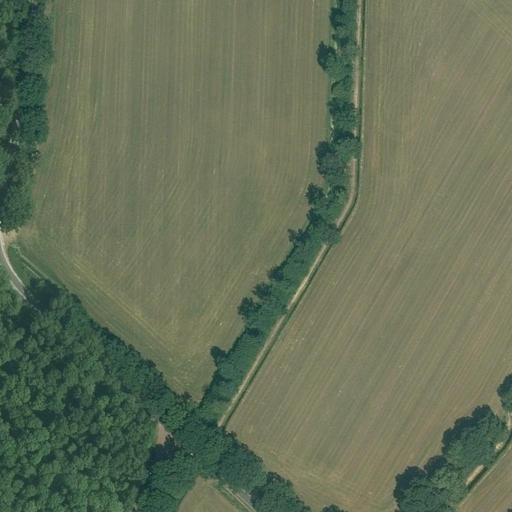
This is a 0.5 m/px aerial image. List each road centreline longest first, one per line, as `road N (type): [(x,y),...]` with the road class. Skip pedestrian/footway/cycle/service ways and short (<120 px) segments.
road 1 (unclassified): [(176,434),(23,292),(0,256)]
road 2 (unclassified): [(0,190),(28,81),(36,0)]
